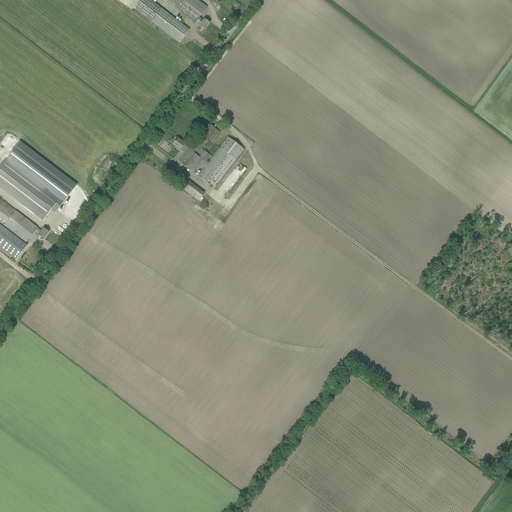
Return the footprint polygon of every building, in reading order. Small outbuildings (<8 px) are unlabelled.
[(142,0),(135,10),(180,44),(190,31),(149,0),(142,0)] [(199,26),(204,30),(209,23),(204,19),(203,21),(199,18),(207,7),(197,0),(180,0),(177,4),(175,7),(190,18),(189,20),(193,23),(192,23),(198,28),(199,26)] [(198,171),(200,172),(212,157),(202,149),(208,140),(212,143),(219,133),(208,124),(189,148),(184,144),(178,139),(173,145),(180,150),(185,153),(179,161),(195,174),(198,171)] [(197,176),(214,189),(244,150),(227,137),(217,150),(212,157),(200,172),(197,176)] [(50,209),(54,212),(64,199),(47,186),(46,187),(6,156),(0,164),(0,186),(42,218),(50,209)] [(182,189),(199,203),(205,195),(188,181),(182,189)] [(235,204),(242,194),(237,190),(229,201),(235,204)] [(43,228),(41,230),(0,198),(0,225),(3,227),(4,226),(26,243),(34,232),(43,239),(49,232),(43,228)] [(209,212),(212,201),(206,199),(203,210),(209,212)]
